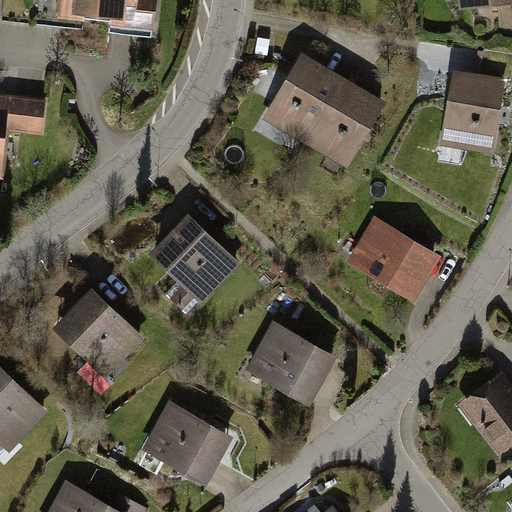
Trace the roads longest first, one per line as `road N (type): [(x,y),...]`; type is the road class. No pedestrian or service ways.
road 1 (residential): [(229,0),(203,90),(163,143),(0,267)]
road 2 (residential): [(511,225),(442,336),(362,425)]
road 3 (unknown): [(0,46),(27,46),(69,74),(122,174)]
road 4 (residential): [(362,425),(252,511)]
